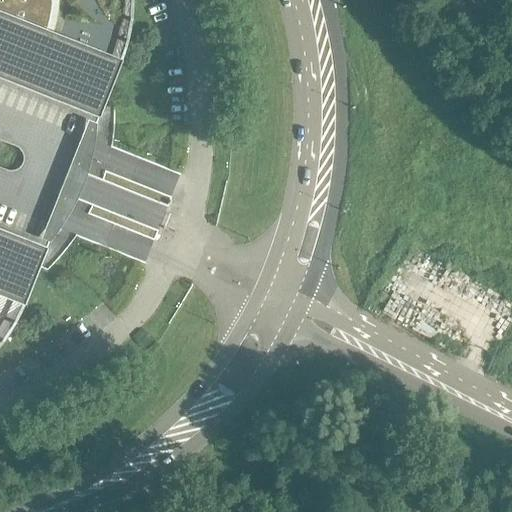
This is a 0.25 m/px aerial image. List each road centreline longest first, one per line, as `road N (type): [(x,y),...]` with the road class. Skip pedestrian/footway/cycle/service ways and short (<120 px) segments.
road 1 (tertiary): [(56,511),(157,455),(223,395),(283,303)]
road 2 (tertiary): [(283,303),(315,229),(328,153),(329,81),(312,0)]
road 3 (unclassified): [(174,253),(204,148),(199,65),(184,0)]
road 4 (tertiary): [(511,421),(283,303)]
road 5 (unclassified): [(0,413),(87,362),(144,308),(174,253)]
